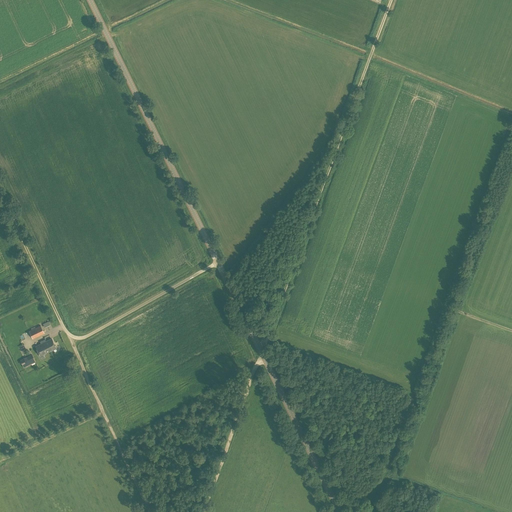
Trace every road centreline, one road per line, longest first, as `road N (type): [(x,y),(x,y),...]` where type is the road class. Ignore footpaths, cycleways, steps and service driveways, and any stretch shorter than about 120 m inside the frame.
road 1 (track): [(258,345),(268,337),(393,0)]
road 2 (secondary): [(217,261),(90,0)]
road 3 (secondary): [(339,511),(217,261)]
road 4 (track): [(149,511),(72,337)]
road 5 (track): [(202,511),(256,364),(265,359)]
road 6 (unclassified): [(72,337),(217,261)]
road 7 (track): [(59,320),(0,189)]
